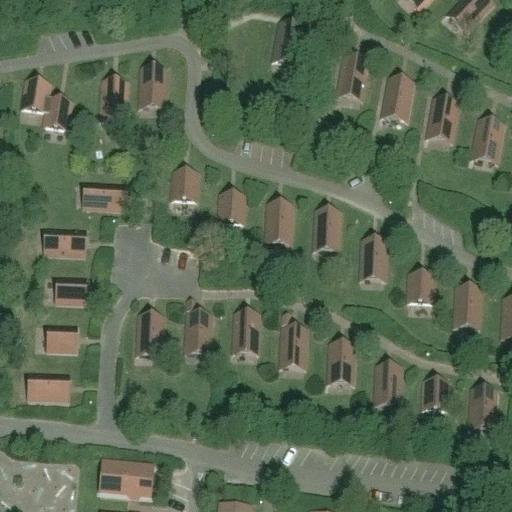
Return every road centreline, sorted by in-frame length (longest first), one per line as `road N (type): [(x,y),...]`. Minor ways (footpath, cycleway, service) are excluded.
road 1 (residential): [(511,274),(475,264),(358,199),(214,154),(191,124),(192,59),(179,42),(0,67)]
road 2 (residential): [(199,459),(256,474),(498,505)]
road 3 (residential): [(112,443),(121,325),(135,283)]
